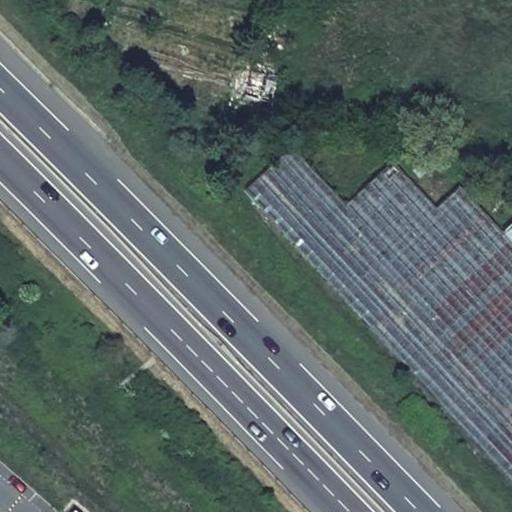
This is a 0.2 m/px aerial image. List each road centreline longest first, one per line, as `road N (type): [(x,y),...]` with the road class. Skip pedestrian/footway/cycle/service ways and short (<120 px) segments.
road 1 (motorway): [(418,511),(0,90)]
road 2 (motorway): [(0,159),(347,511)]
